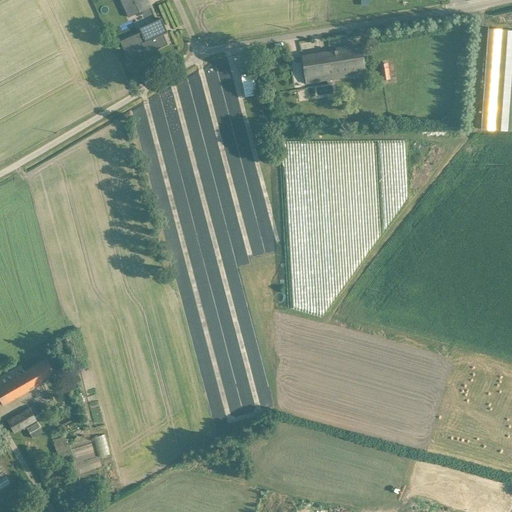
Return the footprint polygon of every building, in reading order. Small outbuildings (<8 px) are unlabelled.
[(145,0),(117,0),(124,16),(136,11),(141,24),(137,26),(139,31),(123,38),(129,52),(145,46),(147,51),(164,44),(154,22),(152,23),(144,5),(147,4),(145,0)] [(131,23),(115,30),(117,35),(133,28),(131,23)] [(479,128),(511,130),(511,29),(487,28),(479,128)] [(364,43),(299,53),(303,81),(368,71),(364,43)] [(374,71),(383,71),(384,60),(375,60),(374,71)] [(287,61),(268,64),(271,85),(290,82),(287,61)] [(239,95),(253,94),(250,75),(237,76),(239,95)] [(338,117),(317,118),(318,129),(338,128),(338,117)] [(165,314),(172,310),(160,285),(153,289),(151,291),(148,289),(142,298),(140,294),(127,301),(124,305),(134,312),(128,320),(138,315),(142,310),(140,307),(144,301),(148,304),(154,315),(159,312),(155,309),(158,306),(163,309),(165,314)] [(97,349),(119,464),(133,461),(148,454),(151,453),(150,448),(169,445),(166,433),(164,428),(162,418),(152,420),(151,417),(144,418),(146,428),(140,431),(137,425),(136,417),(128,419),(125,402),(121,394),(127,393),(122,383),(122,382),(116,370),(117,369),(113,361),(104,363),(97,349)] [(0,375),(0,393),(6,405),(63,375),(53,356),(25,370),(21,364),(0,375)] [(438,404),(447,406),(446,407),(470,412),(467,423),(469,423),(472,441),(467,442),(466,446),(473,448),(470,462),(511,471),(511,380),(447,366),(438,404)] [(29,402),(8,415),(18,433),(40,420),(29,402)] [(64,432),(72,429),(69,419),(61,422),(64,432)] [(99,449),(97,434),(89,435),(91,450),(99,449)]
